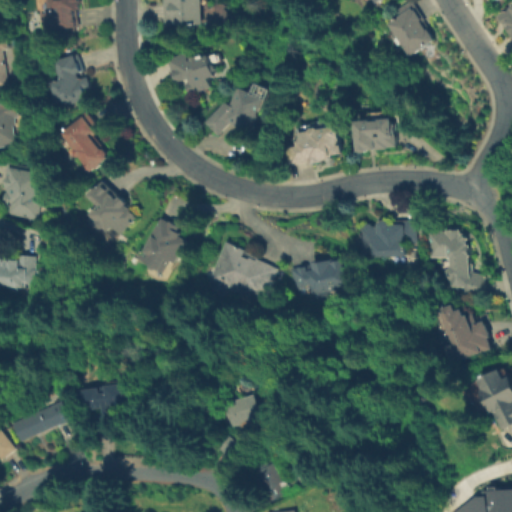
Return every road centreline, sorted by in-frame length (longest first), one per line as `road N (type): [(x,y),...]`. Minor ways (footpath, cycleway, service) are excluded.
road 1 (residential): [(122,0),(139,102),(168,145),(222,182),(284,195),(399,178),(471,193)]
road 2 (residential): [(0,498),(68,470),(130,469),(217,483),(233,511)]
road 3 (residential): [(471,193),(498,146),(508,107),(495,70),(448,0)]
